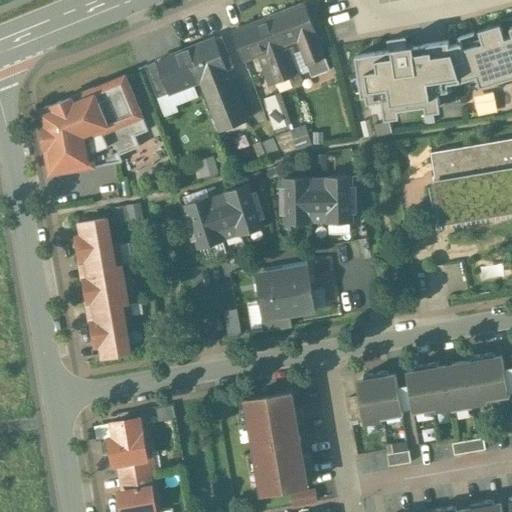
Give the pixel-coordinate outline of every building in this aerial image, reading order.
[(304,5),(269,18),(280,46),(296,40),(309,74),(328,67),(304,5)] [(280,46),(269,18),(234,32),(245,60),(268,52),(276,74),(272,75),(275,84),(292,77),(291,74),(282,52),(280,46)] [(453,44),(440,48),(449,83),(468,77),(471,88),(511,75),(511,25),(502,29),(504,38),(495,40),(491,26),(470,32),(474,44),(455,50),(453,44)] [(222,35),(183,50),(189,66),(191,65),(197,82),(202,80),(215,114),(224,111),(229,126),(246,119),(227,70),(235,67),(222,35)] [(439,43),(346,57),(352,98),(356,97),(357,104),(374,103),(375,120),(396,116),(395,110),(416,108),(416,113),(436,111),(436,102),(439,102),(437,83),(449,83),(440,48),(439,43)] [(291,49),(282,52),(291,74),(292,77),(301,74),(291,49)] [(183,50),(145,65),(158,97),(197,82),(191,65),(189,66),(183,50)] [(38,110),(50,174),(122,162),(120,155),(140,146),(136,136),(148,130),(126,77),(94,90),(93,87),(38,110)] [(313,143),(308,123),(293,127),(283,91),(266,96),(281,151),(313,143)] [(258,143),(264,158),(282,152),(276,137),(258,143)] [(441,175),(442,181),(436,182),(437,189),(436,194),(437,200),(440,206),(445,207),(443,212),(446,218),(452,219),(458,218),(464,216),(468,211),(470,207),(474,207),(478,204),(483,208),(488,210),(494,210),(500,209),(505,207),(510,203),(511,199),(511,138),(431,152),(435,176),(441,175)] [(215,155),(197,160),(201,172),(219,167),(215,155)] [(351,175),(328,176),(329,222),(352,221),(352,212),(355,212),(354,185),(351,185),(351,175)] [(441,175),(435,176),(435,179),(432,179),(433,185),(429,186),(437,230),(511,216),(511,199),(510,203),(505,207),(500,209),(494,210),(488,210),(483,208),(478,204),(474,207),(470,207),(468,211),(464,216),(458,218),(452,219),(446,218),(443,212),(445,207),(440,206),(437,200),(436,194),(437,189),(436,182),(442,181),(441,175)] [(309,222),(308,176),(285,177),(285,186),(282,186),(283,213),(286,213),(286,223),(309,222)] [(327,176),(327,178),(309,179),(309,176),(308,176),(309,222),(310,222),(310,220),(328,219),(328,222),(329,222),(328,176),(327,176)] [(249,183),(228,190),(242,234),(263,227),(260,218),(263,217),(255,191),(252,192),(249,183)] [(227,190),(227,193),(210,198),(209,196),(223,240),(222,237),(240,232),(241,234),(242,234),(228,190),(227,190)] [(209,196),(186,203),(189,212),(186,213),(194,239),(197,238),(200,247),(223,240),(209,196)] [(106,216),(80,221),(83,235),(76,236),(80,259),(87,258),(89,270),(121,265),(119,252),(113,253),(106,216)] [(121,265),(89,270),(90,277),(83,279),(87,301),(94,299),(95,308),(127,302),(121,265)] [(299,271),(298,267),(282,270),(290,314),(316,309),(309,269),(299,271)] [(282,270),(267,272),(267,276),(257,278),(264,318),(290,314),(282,270)] [(127,302),(95,308),(98,320),(91,321),(95,345),(102,343),(104,357),(130,353),(124,316),(130,315),(127,302)] [(452,407),(453,411),(473,407),(472,403),(510,397),(509,391),(505,367),(503,354),(496,356),(495,352),(470,356),(471,360),(439,365),(438,362),(414,366),(414,370),(407,371),(409,384),(412,407),(413,413),(452,407)] [(364,419),(364,422),(403,415),(402,408),(398,385),(396,372),(388,374),(388,370),(364,375),(365,378),(356,380),(359,395),(364,419)] [(409,384),(398,385),(402,408),(412,407),(409,384)] [(292,390),(246,398),(262,492),(308,485),(305,467),(311,466),(309,454),(303,455),(297,420),(303,419),(301,407),(295,408),(292,390)] [(364,419),(359,395),(348,397),(352,421),(364,419)] [(140,417),(112,422),(115,437),(110,437),(114,463),(119,463),(122,476),(149,472),(146,452),(151,451),(148,437),(143,437),(140,417)] [(483,438),(452,443),(454,455),(485,449),(483,438)] [(409,450),(387,454),(389,466),(412,462),(409,450)] [(149,472),(122,476),(124,491),(119,492),(122,511),(155,511),(155,507),(160,506),(157,491),(152,492),(149,472)] [(433,511),(503,511),(502,502),(495,503),(494,499),(471,503),(471,507),(457,509),(456,506),(433,510),(433,511)]
